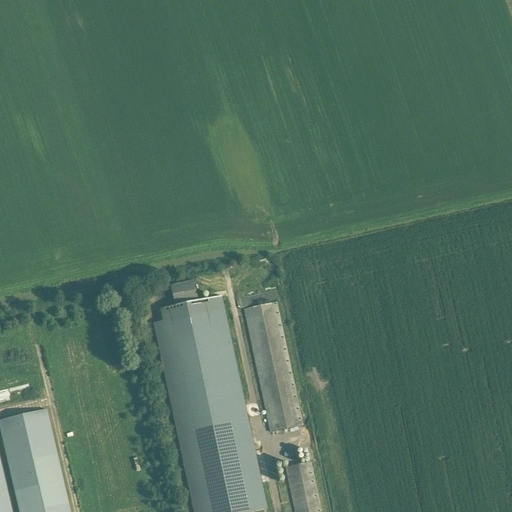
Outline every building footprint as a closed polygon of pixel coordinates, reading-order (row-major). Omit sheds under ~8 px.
[(171,286),(175,305),(198,300),(194,281),(171,286)] [(162,323),(154,324),(194,511),(253,511),(267,509),(222,299),(222,296),(160,309),(162,323)] [(245,310),(269,423),(271,433),(303,426),(276,303),(245,310)] [(0,511),(70,511),(47,410),(0,420),(0,426),(20,511),(11,511),(0,461),(0,511)] [(321,511),(310,463),(297,466),(287,468),(296,511),(321,511)]
